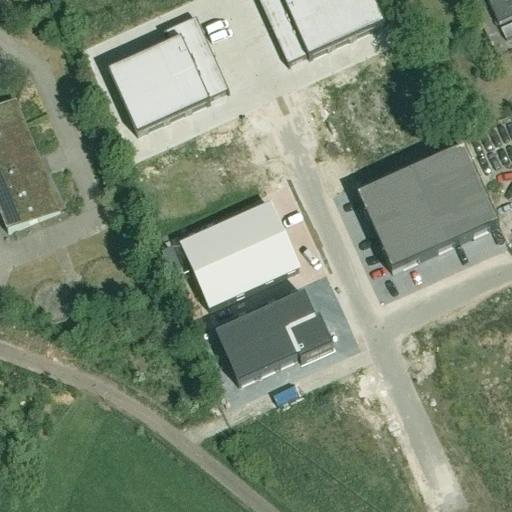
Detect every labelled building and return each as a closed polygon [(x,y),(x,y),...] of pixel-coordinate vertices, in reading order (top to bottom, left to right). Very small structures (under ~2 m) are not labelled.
[(308,61),(309,64),(385,30),(371,0),(256,0),(288,70),(308,61)] [(511,0),(487,0),(500,27),(511,21),(511,0)] [(210,108),(208,105),(228,96),(196,23),(163,38),(164,40),(166,39),(170,48),(108,76),(137,141),(210,108)] [(506,42),(511,38),(511,25),(501,31),(506,42)] [(401,63),(324,98),(342,137),(331,142),(348,179),(383,163),(436,139),(401,63)] [(0,214),(9,236),(61,214),(15,104),(0,110),(0,214)] [(499,230),(465,153),(358,201),(392,278),(499,230)] [(209,316),(299,276),(270,210),(180,250),(209,316)] [(301,368),(334,353),(320,323),(317,325),(305,299),(215,339),(239,391),(299,364),(301,368)] [(494,373),(445,395),(496,511),(511,511),(511,312),(475,329),(494,373)]
